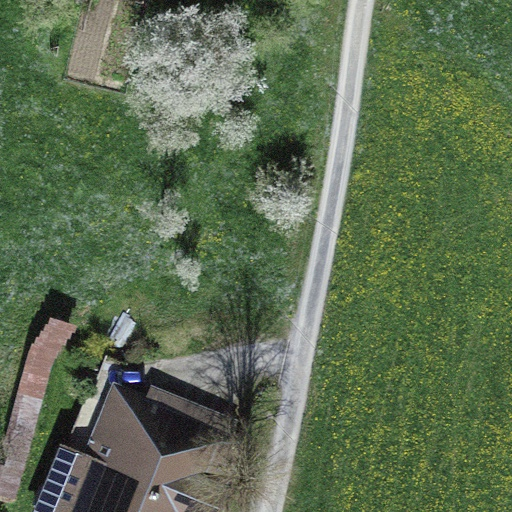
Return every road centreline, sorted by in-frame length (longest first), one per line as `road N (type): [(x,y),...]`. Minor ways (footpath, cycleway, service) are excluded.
road 1 (residential): [(361,0),(298,367)]
road 2 (residential): [(298,367),(270,511)]
road 3 (residential): [(177,375),(298,367)]
